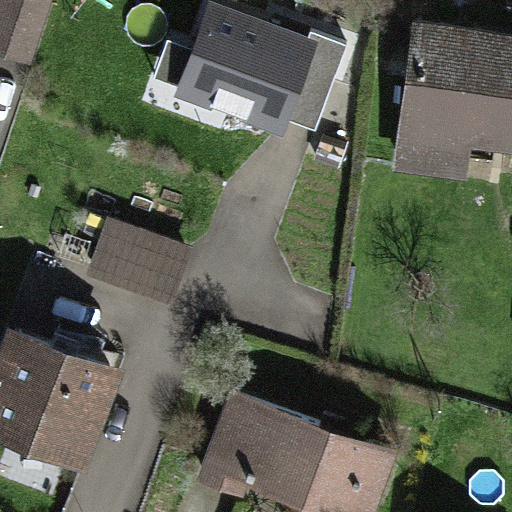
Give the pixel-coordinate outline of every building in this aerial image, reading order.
[(0,0),(0,35),(25,46),(43,0),(0,0)] [(310,42),(211,6),(178,94),(280,131),(286,115),(313,125),(341,46),(312,36),(310,42)] [(511,30),(413,20),(399,168),(462,174),(466,134),(511,138),(511,30)] [(109,222),(92,270),(168,297),(185,249),(109,222)] [(8,334),(0,356),(0,437),(78,466),(113,373),(8,334)] [(367,511),(391,442),(230,386),(203,461),(349,511),(367,511)]
